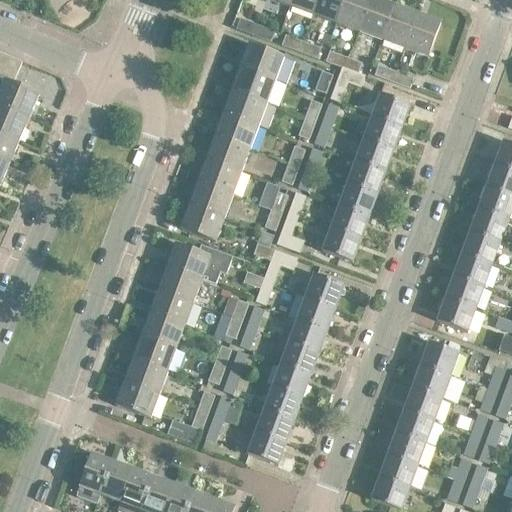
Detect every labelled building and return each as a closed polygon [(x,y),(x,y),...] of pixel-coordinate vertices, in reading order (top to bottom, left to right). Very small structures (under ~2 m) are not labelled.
[(312,16),(318,0),(291,0),(289,8),(312,16)] [(335,25),(344,0),(318,0),(312,16),(335,25)] [(358,33),(370,0),(344,0),(335,25),(358,33)] [(370,0),(358,33),(383,42),(395,8),(374,0),(370,0)] [(383,42),(405,51),(418,16),(395,8),(383,42)] [(428,59),(440,24),(418,16),(405,51),(428,59)] [(274,33),(256,26),(252,37),(270,43),(274,33)] [(284,36),(280,46),(298,53),(302,42),(284,36)] [(298,53),(316,59),(319,49),(302,42),(298,53)] [(249,46),(240,70),(275,82),(283,59),(249,46)] [(341,68),(345,58),(329,52),(325,62),(341,68)] [(0,80),(1,81),(10,58),(0,53),(0,80)] [(4,82),(5,82),(12,85),(22,63),(10,58),(1,81),(4,82)] [(361,64),(345,58),(341,68),(357,74),(361,64)] [(396,73),(378,67),(374,77),(392,84),(396,73)] [(364,76),(357,74),(341,68),(330,100),(340,104),(347,84),(360,89),(364,76)] [(232,93),(266,105),(275,82),(240,70),(232,93)] [(332,76),(321,72),(314,90),(325,94),(332,76)] [(413,80),(396,73),(392,84),(409,90),(413,80)] [(5,82),(4,82),(0,92),(0,106),(29,119),(39,97),(12,85),(5,82)] [(223,116),(258,128),(266,105),(232,93),(223,116)] [(410,107),(380,96),(372,119),(402,130),(410,107)] [(314,123),(321,105),(310,101),(304,119),(314,123)] [(330,128),(338,108),(328,104),(320,124),(330,128)] [(29,119),(0,106),(0,133),(19,142),(29,119)] [(215,139),(249,152),(258,128),(223,116),(215,139)] [(304,119),(297,136),(308,140),(314,123),(304,119)] [(393,152),(402,130),(372,119),(363,141),(393,152)] [(320,124),(312,144),(323,148),(330,128),(320,124)] [(19,142),(0,133),(0,160),(9,164),(19,142)] [(206,162),(241,175),(249,152),(215,139),(206,162)] [(385,175),(393,152),(363,141),(355,164),(385,175)] [(511,146),(503,143),(495,166),(511,172),(511,146)] [(297,169),(304,151),(294,147),(287,165),(297,169)] [(314,173),(322,153),(311,149),(304,169),(314,173)] [(0,186),(9,164),(0,160),(0,186)] [(198,185),(232,198),(241,175),(206,162),(198,185)] [(376,198),(385,175),(355,164),(347,187),(376,198)] [(287,165),(280,182),(291,186),(297,169),(287,165)] [(511,197),(511,172),(495,166),(486,188),(511,197)] [(304,169),(296,189),(307,193),(314,173),(304,169)] [(189,208),(224,221),(232,198),(198,185),(189,208)] [(367,222),(376,198),(347,187),(338,211),(367,222)] [(508,222),(511,210),(511,197),(486,188),(478,211),(508,222)] [(281,215),(287,197),(277,193),(270,211),(281,215)] [(297,220),(305,197),(295,194),(287,216),(297,220)] [(181,231),(215,244),(224,221),(189,208),(181,231)] [(270,211),(264,229),(274,233),(281,215),(270,211)] [(360,243),(367,222),(338,211),(330,232),(360,243)] [(470,233),(500,244),(508,222),(478,211),(470,233)] [(299,255),(304,242),(291,237),(297,220),(287,216),(275,246),(299,255)] [(322,253),(352,264),(360,243),(330,232),(322,253)] [(462,256),(491,267),(500,244),(470,233),(462,256)] [(253,256),(270,262),(274,251),(257,245),(253,256)] [(204,248),(201,256),(175,246),(166,270),(201,283),(215,288),(220,274),(226,276),(232,258),(204,248)] [(274,251),(270,262),(263,280),(262,283),(273,287),(280,268),(293,272),(297,260),(274,251)] [(453,278),(483,289),(491,267),(462,256),(453,278)] [(166,270),(158,292),(193,305),(201,283),(166,270)] [(246,274),(243,284),(260,290),(262,283),(263,280),(246,274)] [(343,288),(313,277),(305,299),(335,310),(343,288)] [(445,301),(475,312),(483,289),(453,278),(445,301)] [(255,304),(266,308),(273,287),(262,283),(260,290),(255,304)] [(158,292),(150,315),(184,328),(193,305),(158,292)] [(305,299),(297,322),(327,333),(335,310),(305,299)] [(467,334),(475,312),(445,301),(437,323),(467,334)] [(227,302),(222,315),(231,319),(241,323),(248,306),(237,302),(236,305),(227,302)] [(263,312),(253,308),(246,328),(256,332),(263,312)] [(150,315),(141,338),(176,351),(184,328),(150,315)] [(495,327),(511,333),(511,322),(499,317),(495,327)] [(231,319),(224,337),(235,341),(241,323),(231,319)] [(297,322),(289,344),(318,355),(327,333),(297,322)] [(239,349),(248,352),(256,332),(246,328),(239,349)] [(141,338),(133,361),(167,374),(176,351),(141,338)] [(499,352),(511,356),(511,340),(504,338),(499,352)] [(281,341),(276,353),(284,356),(280,366),(310,377),(318,355),(289,344),(281,341)] [(429,344),(421,367),(450,378),(459,355),(429,344)] [(224,369),(231,352),(220,348),(214,365),(224,369)] [(247,357),(237,353),(230,373),(239,377),(247,357)] [(133,361),(124,384),(159,397),(167,374),(133,361)] [(214,365),(207,383),(218,387),(224,369),(214,365)] [(280,366),(272,389),(302,400),(310,377),(280,366)] [(450,378),(421,367),(412,389),(442,400),(450,378)] [(494,371),(487,391),(497,395),(504,374),(505,372),(495,368),(494,371)] [(222,394),(232,397),(239,377),(230,373),(222,394)] [(511,377),(510,377),(502,397),(511,400),(511,377)] [(115,407),(150,420),(159,397),(124,384),(115,407)] [(272,389),(264,411),(294,422),(302,400),(272,389)] [(442,400),(412,389),(404,412),(434,423),(442,400)] [(487,391),(479,412),(489,415),(497,395),(487,391)] [(214,397),(204,393),(197,411),(208,415),(214,397)] [(511,400),(502,397),(495,417),(505,421),(511,400)] [(230,401),(221,398),(213,419),(223,423),(230,401)] [(172,422),(167,436),(194,446),(199,432),(201,433),(208,415),(197,411),(191,429),(172,422)] [(264,411),(256,434),(285,445),(294,422),(264,411)] [(434,423),(404,412),(396,434),(426,445),(434,423)] [(480,439),(487,419),(478,416),(470,436),(480,439)] [(205,441),(215,444),(223,423),(213,419),(205,441)] [(496,445),(503,425),(493,421),(486,442),(496,445)] [(247,456),(277,467),(285,445),(256,434),(247,456)] [(426,445),(396,434),(387,456),(417,467),(426,445)] [(470,436),(463,457),(472,460),(480,439),(470,436)] [(486,442),(478,462),(488,466),(496,445),(486,442)] [(76,498),(97,506),(100,497),(112,464),(91,456),(76,498)] [(417,467),(387,456),(379,479),(409,490),(417,467)] [(451,468),(447,479),(454,481),(463,484),(471,464),(461,461),(458,470),(451,468)] [(121,504),(133,472),(112,464),(100,497),(121,504)] [(479,490),(486,470),(477,466),(469,487),(479,490)] [(133,472),(121,504),(118,511),(141,511),(153,479),(133,472)] [(141,511),(164,511),(173,486),(153,479),(141,511)] [(390,509),(390,508),(400,511),(409,490),(379,479),(371,502),(390,509)] [(454,481),(446,501),(456,505),(463,484),(454,481)] [(186,511),(193,494),(173,486),(164,511),(186,511)] [(469,487),(462,507),(471,511),(479,490),(469,487)] [(209,511),(214,501),(193,494),(186,511),(209,511)] [(233,511),(234,509),(214,501),(209,511),(233,511)]
